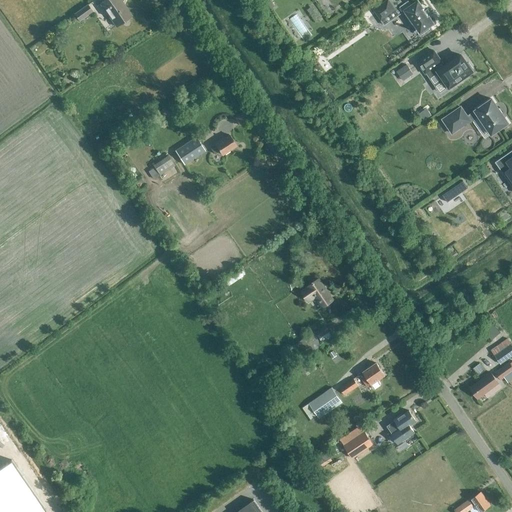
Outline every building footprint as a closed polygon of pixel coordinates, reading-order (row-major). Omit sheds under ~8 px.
[(120,0),(101,0),(100,1),(99,2),(116,26),(131,16),(121,1),(120,0)] [(400,0),(387,0),(375,9),(382,19),(400,7),(403,12),(404,11),(414,24),(412,25),(420,36),(430,29),(429,27),(434,23),(429,16),(423,8),(418,0),(411,5),(408,1),(403,4),(400,0)] [(92,11),(87,4),(87,3),(73,12),(78,20),(92,11)] [(434,51),(417,62),(425,74),(435,67),(438,71),(449,87),(472,71),(471,70),(473,69),(468,63),(467,64),(461,55),(443,67),(441,63),(442,62),(434,51)] [(326,60),(330,66),(336,62),(332,56),(326,60)] [(414,74),(406,64),(396,71),(403,82),(414,74)] [(465,92),(469,100),(477,97),(474,89),(465,92)] [(492,99),(475,110),(491,135),(508,123),(502,113),(499,108),(498,109),(492,99)] [(427,102),(421,104),(424,112),(430,109),(427,102)] [(471,121),(461,106),(441,119),(452,135),(471,121)] [(223,155),(237,146),(229,134),(215,143),(215,144),(210,148),(214,154),(220,151),(223,155)] [(195,138),(181,147),(175,152),(183,165),(203,151),(195,138)] [(511,150),(495,162),(504,175),(508,172),(511,177),(511,150)] [(159,176),(159,177),(174,167),(172,165),(175,163),(171,158),(169,159),(167,156),(152,166),(153,167),(159,176)] [(159,176),(153,167),(147,171),(152,180),(159,176)] [(447,202),(467,188),(463,181),(442,196),(447,202)] [(176,280),(185,276),(179,263),(170,267),(176,280)] [(322,307),(332,300),(318,279),(308,286),(309,287),(302,292),(308,301),(315,296),(322,307)] [(303,360),(309,355),(321,347),(317,341),(319,339),(322,344),(332,338),(329,333),(324,326),(315,331),(316,332),(314,333),(313,333),(300,342),(293,346),(302,359),(303,360)] [(511,357),(511,346),(511,344),(507,339),(490,351),(500,365),(511,357)] [(303,374),(315,366),(311,360),(299,368),(303,374)] [(380,385),(377,380),(384,375),(376,362),(362,372),(365,375),(361,378),(366,386),(369,384),(373,390),(375,390),(379,387),(380,385)] [(508,382),(511,379),(511,364),(511,365),(509,363),(495,372),(501,380),(504,377),(508,382)] [(479,381),(470,387),(478,399),(485,393),(488,397),(499,389),(502,387),(491,372),(488,374),(479,381)] [(344,394),(358,385),(354,378),(339,387),(344,394)] [(318,417),(341,402),(331,387),(308,402),(318,417)] [(402,414),(394,419),(396,422),(393,424),(393,422),(387,426),(392,434),(397,442),(405,436),(407,437),(414,432),(410,425),(416,421),(409,410),(403,415),(402,414)] [(373,446),(364,433),(360,427),(340,441),(344,447),(343,447),(352,460),(373,446)] [(0,511),(39,511),(45,508),(10,459),(0,466),(0,511)] [(481,511),(490,505),(481,491),(471,498),(471,499),(469,500),(468,499),(454,509),(456,511),(465,511),(474,506),(473,505),(475,503),(481,511)] [(261,511),(253,500),(237,511),(261,511)]
